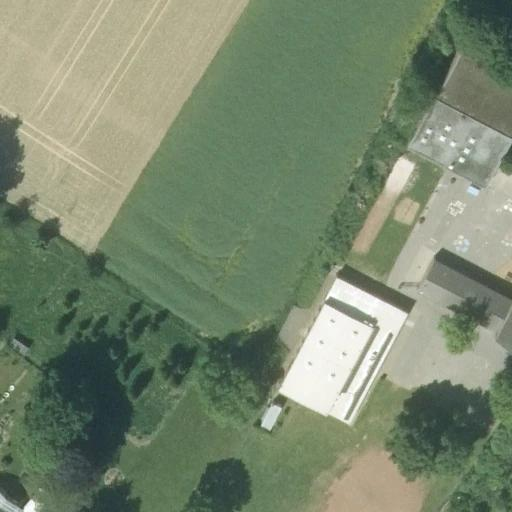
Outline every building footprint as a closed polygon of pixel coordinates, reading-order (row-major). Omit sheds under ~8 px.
[(511,60),(467,35),(408,143),(486,185),(511,137),(511,60)] [(511,297),(511,298),(433,256),(416,288),(495,330),(494,331),(511,340),(511,297)] [(349,420),(408,310),(337,272),(278,382),(349,420)] [(33,346),(17,336),(9,348),(25,358),(33,346)] [(11,357),(5,368),(21,377),(28,366),(11,357)] [(81,441),(90,449),(111,424),(102,416),(81,441)] [(51,495),(41,486),(33,495),(43,503),(51,495)] [(0,511),(11,511),(19,504),(0,487),(0,511)] [(33,495),(21,509),(24,511),(35,511),(43,503),(33,495)]
